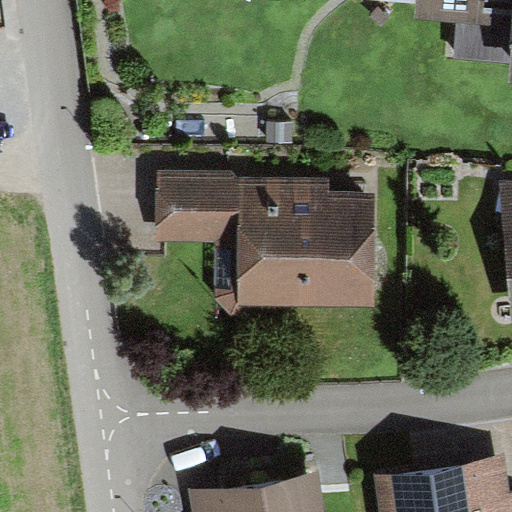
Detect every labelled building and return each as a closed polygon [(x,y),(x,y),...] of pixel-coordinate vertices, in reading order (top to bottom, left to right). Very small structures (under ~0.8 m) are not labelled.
[(511,0),(421,0),(420,17),(511,23),(511,0)] [(242,174),(158,174),(158,240),(240,240),(240,296),(374,296),(374,195),(242,195),(242,174)] [(511,185),(498,186),(510,323),(511,323),(511,185)] [(507,461),(381,476),(384,511),(511,511),(511,492),(511,493),(507,461)] [(323,511),(317,475),(191,498),(193,511),(323,511)]
